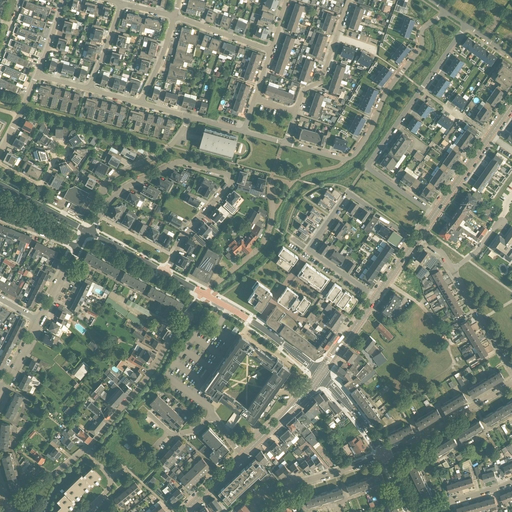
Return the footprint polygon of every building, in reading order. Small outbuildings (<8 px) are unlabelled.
[(77,11),(80,12),(81,6),(79,5),(80,0),(78,0),(73,0),(71,9),(77,10),(77,11)] [(397,0),(394,10),(403,14),(407,0),(400,0),(400,1),(397,0)] [(21,7),(35,12),(37,5),(29,2),(23,1),(21,4),(23,4),(23,6),(22,5),(21,7)] [(263,5),(262,8),(268,10),(269,7),(275,9),(277,5),(266,1),(265,6),(263,5)] [(84,7),(81,6),(80,12),(83,13),(84,12),(89,13),(92,3),(86,2),(84,7)] [(97,5),(92,3),(89,13),(95,14),(94,16),(98,17),(99,10),(96,10),(97,5)] [(196,15),(197,11),(204,12),(205,8),(188,3),(187,8),(186,13),(196,15)] [(294,9),(302,12),(304,7),(295,4),(294,9)] [(45,8),(37,5),(35,12),(43,14),(41,18),(45,20),(47,15),(48,16),(49,14),(48,14),(49,13),(50,13),(51,10),(45,8)] [(366,16),(368,11),(370,11),(371,8),(364,6),(360,5),(359,8),(356,7),(354,12),(362,15),(366,16)] [(99,10),(98,17),(101,17),(101,16),(107,17),(109,8),(103,6),(102,11),(99,10)] [(204,12),(204,13),(207,14),(205,20),(209,22),(213,11),(213,10),(205,7),(205,8),(204,12)] [(263,11),(261,16),(272,19),(273,15),(267,13),(268,10),(262,8),(261,11),(263,11)] [(302,12),(294,9),(292,14),(300,17),(302,12)] [(213,11),(209,22),(214,23),(216,17),(219,18),(221,12),(218,11),(217,13),(213,11)] [(221,19),(219,25),(224,27),(227,17),(223,15),(224,13),(221,12),(219,18),(221,19)] [(335,16),(327,13),(323,12),(322,17),(325,18),(325,19),(334,22),(335,16)] [(362,15),(354,12),(352,17),(361,20),(362,15)] [(130,13),(130,14),(127,13),(127,14),(124,14),(121,26),(126,27),(127,23),(131,24),(134,14),(134,15),(130,14),(130,13)] [(17,20),(30,24),(33,18),(19,14),(19,15),(19,17),(17,16),(16,19),(17,20)] [(134,14),(131,24),(136,26),(135,30),(138,30),(140,31),(143,18),(140,18),(140,16),(138,16),(138,15),(138,16),(134,15),(134,14)] [(300,17),(292,14),(290,19),(298,22),(300,17)] [(258,20),(257,23),(263,25),(264,22),(270,24),(272,19),(261,16),(260,20),(258,20)] [(227,17),(224,27),(228,29),(230,23),(233,24),(235,18),(232,17),(232,18),(227,17)] [(46,23),(33,18),(30,24),(44,29),(45,29),(46,26),(44,25),(45,24),(46,23)] [(141,35),(142,32),(144,32),(145,28),(150,29),(152,19),(148,18),(146,18),(145,19),(143,18),(140,31),(139,32),(139,35),(141,35)] [(235,18),(233,24),(236,25),(234,31),(238,32),(242,22),(238,20),(238,19),(235,18)] [(405,18),(403,23),(413,26),(414,21),(405,18)] [(63,24),(63,26),(72,28),(73,23),(75,23),(76,20),(69,19),(69,21),(65,20),(64,24),(63,24)] [(153,19),(152,19),(150,29),(155,30),(154,35),(158,36),(161,23),(158,22),(159,21),(157,20),(156,20),(152,19),(153,19)] [(298,22),(290,19),(288,24),(297,27),(298,22)] [(332,27),(334,22),(325,19),(324,24),(332,27)] [(242,22),(238,32),(243,34),(245,28),(248,29),(250,23),(247,22),(247,24),(242,22)] [(357,30),(359,25),(350,22),(349,27),(357,30)] [(258,26),(256,31),(267,34),(268,30),(262,28),(263,25),(257,23),(256,26),(258,26)] [(411,32),(413,26),(403,23),(401,28),(411,32)] [(286,30),(295,32),(297,27),(288,24),(286,30)] [(330,32),(332,27),(324,24),(322,29),(330,32)] [(104,30),(103,30),(103,27),(94,25),(93,28),(95,28),(94,34),(103,36),(103,34),(104,30)] [(13,33),(26,37),(28,31),(20,28),(14,26),(13,29),(14,30),(14,31),(13,31),(13,33)] [(70,34),(72,28),(63,26),(62,28),(63,28),(62,32),(66,33),(65,36),(71,38),(72,35),(70,34)] [(181,32),(180,36),(197,41),(198,36),(191,34),(192,29),(182,27),(181,32)] [(409,37),(411,32),(401,28),(399,34),(409,37)] [(311,37),(317,39),(325,42),(327,37),(323,35),(324,33),(314,29),(311,37)] [(36,34),(28,31),(26,37),(39,42),(40,40),(39,40),(40,39),(41,39),(42,36),(36,34)] [(255,35),(253,35),(252,38),(258,40),(259,37),(265,39),(267,34),(256,31),(255,35)] [(129,37),(129,34),(123,33),(122,36),(118,35),(117,39),(117,38),(116,40),(125,43),(127,37),(129,37)] [(91,39),(90,42),(96,44),(97,41),(101,42),(102,38),(103,36),(94,34),(92,40),(91,39)] [(205,47),(207,43),(209,37),(204,35),(202,41),(198,40),(197,46),(200,47),(201,45),(205,47)] [(70,41),(71,38),(65,36),(64,39),(59,37),(58,41),(57,41),(57,43),(66,46),(67,40),(70,41)] [(197,41),(180,36),(179,41),(177,45),(187,48),(188,44),(196,45),(197,41)] [(285,41),(293,44),(295,39),(286,36),(285,41)] [(147,42),(146,47),(157,50),(156,50),(157,46),(158,46),(158,45),(157,45),(156,45),(156,43),(157,40),(154,39),(144,37),(143,41),(147,42)] [(208,48),(213,50),(216,39),(212,38),(210,44),(207,43),(205,47),(205,49),(208,50),(208,48)] [(468,49),(473,41),(469,38),(463,45),(468,49)] [(23,44),(11,39),(10,39),(10,40),(10,41),(10,42),(8,41),(7,44),(8,45),(21,50),(23,44)] [(217,51),(217,53),(220,54),(222,48),(219,47),(221,41),(216,39),(213,50),(217,51)] [(324,47),(325,42),(317,39),(315,44),(324,47)] [(129,44),(125,43),(116,40),(116,42),(115,46),(120,48),(119,50),(125,52),(126,49),(128,49),(129,44)] [(85,45),(88,46),(87,51),(96,53),(97,51),(96,51),(97,47),(95,47),(96,44),(90,42),(86,41),(85,45)] [(293,44),(285,41),(283,46),(291,49),(293,44)] [(472,52),(478,44),(473,41),(468,49),(472,52)] [(64,51),(66,46),(57,43),(56,45),(57,45),(56,49),(61,51),(60,54),(67,55),(67,52),(64,51)] [(220,54),(227,57),(227,55),(231,45),(227,43),(224,49),(222,48),(220,54)] [(402,43),(398,48),(406,54),(410,50),(402,43)] [(37,49),(23,44),(21,50),(34,55),(35,55),(36,52),(35,52),(35,50),(36,50),(37,49)] [(322,53),(324,47),(315,44),(314,49),(310,48),(309,48),(322,53)] [(477,55),(483,48),(478,44),(472,52),(477,55)] [(186,52),(187,48),(177,45),(176,50),(175,55),(192,59),(193,54),(186,52)] [(236,46),(231,45),(227,55),(232,57),(231,58),(234,59),(236,53),(233,52),(236,46)] [(291,49),(283,46),(281,51),(290,54),(291,49)] [(343,46),(340,55),(346,57),(349,48),(343,46)] [(145,52),(141,51),(140,56),(149,58),(152,59),(153,56),(154,56),(155,54),(156,54),(155,54),(156,50),(157,50),(146,47),(145,52)] [(322,53),(309,48),(308,53),(306,52),(305,55),(315,59),(319,60),(320,58),(322,53)] [(349,48),(346,57),(351,59),(354,50),(349,48)] [(398,48),(395,52),(402,58),(406,54),(398,48)] [(482,59),(487,51),(483,48),(477,55),(482,59)] [(121,54),(124,55),(125,52),(119,50),(118,53),(112,52),(111,56),(111,55),(110,57),(119,60),(121,54)] [(3,58),(4,58),(4,60),(3,60),(1,63),(5,64),(7,59),(16,63),(19,57),(12,54),(10,53),(10,54),(5,51),(3,54),(5,55),(4,56),(3,58)] [(96,55),(96,53),(87,51),(86,57),(84,56),(83,59),(89,61),(90,58),(94,59),(95,55),(96,55)] [(290,54),(281,51),(279,57),(288,59),(290,54)] [(486,62),(492,54),(487,51),(482,59),(486,62)] [(252,52),(251,57),(259,60),(261,55),(252,52)] [(395,52),(391,57),(399,63),(402,58),(395,52)] [(299,53),(299,56),(297,59),(297,61),(299,62),(304,64),(312,67),(314,61),(306,59),(306,58),(302,57),(303,54),(299,53)] [(362,53),(357,61),(362,64),(367,56),(362,53)] [(491,65),(497,58),(492,54),(486,62),(491,65)] [(136,64),(140,65),(149,67),(149,65),(150,61),(148,61),(149,58),(140,56),(139,55),(138,58),(137,58),(136,64)] [(192,59),(175,55),(174,59),(173,63),(173,64),(180,66),(183,66),(184,62),(191,64),(192,59)] [(367,56),(362,64),(367,67),(372,58),(367,56)] [(27,60),(19,57),(16,63),(29,68),(30,66),(29,66),(30,65),(31,66),(32,62),(27,60)] [(118,65),(119,60),(110,57),(110,59),(109,63),(115,65),(114,68),(121,69),(121,66),(118,65)] [(251,57),(249,62),(249,63),(257,65),(259,60),(251,57)] [(286,65),(288,59),(279,57),(278,62),(286,65)] [(464,63),(456,57),(453,62),(461,68),(464,63)] [(249,63),(245,61),(242,60),(242,62),(244,63),(243,66),(247,68),(255,71),(257,65),(249,63)] [(499,85),(504,88),(508,92),(511,87),(511,86),(511,66),(503,60),(497,68),(499,70),(497,73),(495,71),(490,78),(499,85)] [(59,68),(61,62),(57,61),(57,63),(51,61),(48,71),(52,72),(55,72),(56,67),(59,68)] [(61,62),(59,68),(62,69),(60,74),(64,75),(66,75),(69,66),(63,64),(64,63),(61,62)] [(286,65),(278,62),(276,67),(284,70),(286,65)] [(461,68),(453,62),(450,67),(458,72),(461,68)] [(70,63),(69,66),(66,75),(68,76),(72,78),(74,72),(77,73),(78,67),(79,65),(70,63)] [(179,70),(180,66),(173,64),(173,63),(170,63),(169,68),(168,72),(185,76),(186,74),(186,72),(179,70)] [(337,65),(335,70),(343,73),(347,74),(349,69),(351,70),(352,67),(350,66),(346,65),(341,63),(340,66),(337,65)] [(13,69),(0,64),(0,65),(0,66),(0,70),(11,76),(13,69)] [(135,70),(137,70),(136,73),(142,75),(143,72),(147,73),(148,69),(149,67),(140,65),(136,64),(135,70)] [(312,67),(304,64),(302,69),(311,72),(312,67)] [(385,66),(381,71),(388,77),(392,72),(385,66)] [(81,68),(78,67),(77,73),(80,74),(78,79),(80,79),(80,80),(84,81),(87,71),(81,69),(81,68)] [(284,70),(276,67),(274,72),(282,75),(284,70)] [(458,72),(450,67),(446,71),(454,77),(458,72)] [(247,68),(245,73),(253,76),(255,71),(247,68)] [(26,75),(13,69),(11,76),(24,81),(25,81),(26,78),(25,77),(25,76),(26,76),(26,75)] [(302,69),(301,74),(309,77),(311,72),(302,69)] [(335,70),(333,75),(341,78),(345,79),(348,80),(349,78),(347,78),(348,75),(347,74),(343,73),(335,70)] [(245,73),(239,71),(238,72),(241,73),(239,77),(247,79),(252,81),(253,76),(245,73)] [(381,71),(377,76),(385,81),(388,77),(381,71)] [(184,81),(185,78),(185,79),(187,78),(187,77),(185,76),(168,72),(167,77),(166,81),(176,84),(177,80),(184,81)] [(307,82),(309,77),(301,74),(299,80),(307,82)] [(111,82),(112,76),(109,75),(109,77),(103,75),(100,85),(104,86),(106,87),(108,81),(111,82)] [(116,89),(118,90),(121,80),(120,80),(115,79),(115,77),(112,76),(111,82),(113,83),(112,89),(116,90),(116,89)] [(377,76),(374,80),(381,86),(385,81),(377,76)] [(451,82),(443,77),(439,81),(447,87),(451,82)] [(136,95),(138,88),(138,89),(140,82),(131,79),(130,81),(128,87),(131,88),(130,93),(132,94),(136,95)] [(125,86),(128,87),(130,81),(127,80),(127,82),(121,80),(118,90),(120,90),(120,91),(124,92),(125,86)] [(447,87),(439,81),(436,86),(444,92),(447,87)] [(16,85),(8,82),(5,88),(18,94),(19,91),(20,91),(22,88),(16,86),(16,85)] [(237,88),(248,92),(250,87),(242,84),(240,89),(237,88)] [(45,106),(48,96),(50,88),(51,87),(46,85),(45,88),(44,87),(44,86),(40,85),(38,93),(43,95),(40,105),(45,106)] [(497,87),(494,92),(502,97),(505,93),(502,91),(504,88),(499,85),(497,87)] [(270,96),(272,88),(267,86),(264,94),(270,96)] [(330,86),(328,91),(331,92),(336,94),(336,93),(340,95),(341,91),(342,90),(342,89),(340,89),(338,88),(338,89),(330,86)] [(444,92),(436,86),(433,91),(440,97),(444,92)] [(369,87),(366,93),(375,97),(378,91),(369,87)] [(53,89),(50,88),(48,96),(53,98),(50,107),(55,109),(58,99),(60,91),(60,89),(56,88),(55,90),(53,90),(53,89)] [(248,92),(237,88),(236,88),(235,90),(236,90),(235,93),(238,94),(246,97),(248,92)] [(275,98),(278,89),(272,88),(270,96),(275,98)] [(159,95),(162,96),(163,89),(160,89),(160,90),(154,89),(153,93),(152,96),(151,99),(155,100),(155,99),(157,100),(159,95)] [(163,89),(162,96),(165,96),(163,102),(167,103),(169,103),(172,93),(172,94),(166,92),(166,90),(163,89)] [(283,91),(278,89),(275,98),(280,99),(283,91)] [(65,111),(67,102),(69,93),(70,93),(70,92),(65,91),(64,93),(63,93),(63,92),(60,91),(58,99),(62,100),(60,110),(65,111)] [(179,91),(178,94),(178,95),(172,94),(172,93),(169,103),(171,104),(175,105),(177,100),(180,100),(181,94),(182,92),(179,91)] [(285,101),(288,93),(283,91),(280,99),(285,101)] [(498,102),(502,97),(494,92),(490,96),(498,102)] [(73,94),(70,93),(69,93),(67,102),(72,103),(69,113),(74,114),(77,105),(78,106),(79,102),(78,102),(80,95),(75,93),(74,96),(72,95),(73,94)] [(288,93),(285,101),(290,103),(293,95),(288,93)] [(316,93),(314,98),(322,101),(322,100),(324,101),(330,103),(331,99),(326,97),(325,98),(323,98),(324,96),(316,93)] [(366,93),(364,98),(373,102),(375,97),(366,93)] [(184,95),(181,94),(180,100),(182,101),(181,107),(185,108),(187,108),(190,98),(190,99),(184,97),(184,95)] [(238,94),(236,99),(244,102),(246,97),(238,94)] [(457,105),(463,97),(458,94),(452,102),(457,105)] [(487,101),(486,103),(491,107),(492,105),(495,107),(498,102),(490,96),(487,101)] [(231,103),(243,107),(244,102),(236,99),(233,98),(230,97),(229,99),(232,100),(231,103)] [(462,109),(467,101),(463,97),(457,105),(462,109)] [(92,119),(95,109),(94,109),(97,101),(97,100),(92,98),(92,101),(90,100),(90,99),(87,98),(85,106),(90,108),(87,118),(92,119)] [(190,98),(187,108),(189,109),(193,110),(195,105),(197,105),(199,99),(196,98),(196,100),(190,99),(190,98)] [(314,98),(312,103),(323,107),(320,106),(322,101),(314,98)] [(364,98),(362,103),(371,107),(373,102),(364,98)] [(201,112),(205,114),(208,104),(202,102),(202,100),(199,99),(197,105),(200,106),(199,111),(201,112)] [(100,102),(97,101),(94,109),(95,109),(99,110),(97,120),(102,122),(104,112),(106,104),(107,104),(107,102),(102,101),(101,103),(100,103),(100,102)] [(432,108),(425,102),(421,107),(429,113),(432,108)] [(243,107),(231,103),(230,105),(229,108),(229,109),(233,110),(231,114),(237,116),(239,112),(241,113),(243,107)] [(312,103),(310,109),(321,112),(322,113),(322,112),(323,110),(322,110),(323,107),(312,103)] [(362,103),(359,108),(368,112),(371,107),(362,103)] [(484,106),(480,110),(488,116),(492,112),(489,110),(491,107),(486,103),(484,106)] [(110,105),(107,104),(106,104),(104,112),(109,113),(106,123),(111,124),(114,114),(116,106),(117,105),(112,104),(111,106),(109,106),(110,105)] [(119,107),(116,106),(114,114),(119,116),(116,126),(121,127),(123,118),(124,118),(125,115),(124,115),(126,108),(121,106),(121,109),(119,108),(119,107)] [(429,113),(421,107),(418,112),(426,118),(429,113)] [(310,109),(309,114),(311,115),(310,118),(317,120),(318,117),(320,117),(321,118),(322,114),(322,113),(321,112),(310,109)] [(138,132),(141,122),(143,114),(144,112),(139,111),(138,114),(137,113),(137,112),(131,111),(131,110),(129,119),(136,121),(133,131),(138,132)] [(485,121),(488,116),(480,110),(477,115),(485,121)] [(146,115),(143,114),(141,122),(146,123),(143,133),(148,135),(151,125),(153,117),(153,115),(148,114),(148,116),(146,116),(146,115)] [(443,125),(448,118),(443,114),(438,122),(443,125)] [(357,115),(354,120),(362,125),(365,119),(357,115)] [(485,121),(477,115),(474,119),(475,120),(474,121),(478,124),(479,123),(482,125),(485,121)] [(156,117),(153,117),(151,125),(155,126),(153,136),(158,137),(160,127),(162,119),(163,119),(163,118),(158,116),(157,119),(156,118),(156,117)] [(422,123),(414,117),(411,122),(419,127),(422,123)] [(27,122),(25,120),(21,128),(25,130),(26,130),(30,132),(32,127),(33,128),(37,120),(29,118),(27,122)] [(448,118),(443,125),(448,129),(453,121),(448,118)] [(162,139),(166,140),(167,140),(173,131),(172,131),(172,132),(171,131),(170,131),(170,128),(171,128),(173,120),(168,119),(167,122),(165,121),(166,120),(163,119),(162,119),(160,127),(165,129),(162,139)] [(354,120),(351,125),(360,130),(362,125),(354,120)] [(419,127),(411,122),(407,127),(415,132),(419,127)] [(351,125),(348,130),(357,135),(360,130),(351,125)] [(471,127),(469,126),(466,130),(474,136),(478,132),(475,130),(475,129),(471,126),(471,127)] [(52,140),(50,138),(52,137),(46,127),(43,133),(36,143),(37,144),(44,145),(48,146),(52,140)] [(63,135),(67,136),(70,129),(63,127),(63,128),(55,128),(55,137),(63,137),(63,135)] [(297,127),(295,137),(301,139),(303,129),(297,127)] [(70,133),(68,137),(70,139),(69,140),(74,147),(75,146),(88,146),(85,146),(74,130),(72,129),(72,130),(70,133)] [(236,137),(205,129),(202,137),(201,137),(200,140),(202,140),(199,149),(231,158),(232,152),(233,152),(234,152),(234,151),(235,150),(235,149),(235,148),(235,147),(236,147),(236,146),(236,145),(236,144),(236,143),(235,143),(236,137)] [(303,129),(301,139),(306,140),(309,131),(303,129)] [(474,136),(466,130),(466,131),(463,135),(471,140),(474,136)] [(309,131),(306,140),(312,142),(315,132),(309,131)] [(321,134),(318,144),(324,145),(326,138),(329,139),(331,132),(328,131),(326,136),(321,134)] [(12,146),(17,149),(20,150),(24,143),(25,143),(29,136),(22,132),(21,136),(18,135),(12,146)] [(315,132),(312,142),(318,144),(321,134),(315,132)] [(387,168),(390,170),(391,169),(392,169),(397,162),(402,156),(409,145),(408,144),(412,140),(403,133),(392,149),(391,149),(387,155),(381,164),(383,166),(383,167),(386,169),(387,168)] [(463,135),(460,139),(468,145),(471,140),(463,135)] [(335,138),(333,147),(339,149),(341,140),(335,138)] [(465,150),(468,145),(460,139),(457,144),(455,146),(460,150),(462,148),(465,150)] [(341,140),(339,149),(344,150),(347,141),(341,140)] [(124,144),(123,150),(121,153),(133,159),(136,154),(135,153),(138,148),(144,150),(144,149),(139,148),(118,142),(124,144)] [(453,149),(450,154),(458,159),(461,155),(458,153),(460,150),(455,146),(453,149)] [(48,158),(46,152),(45,151),(44,148),(35,147),(39,161),(42,160),(47,161),(48,161),(47,158),(48,158)] [(88,149),(76,149),(76,151),(74,150),(70,157),(77,166),(86,152),(88,152),(88,149)] [(122,157),(109,150),(104,161),(116,167),(122,157)] [(424,156),(417,151),(413,156),(421,162),(424,156)] [(18,158),(13,156),(14,154),(9,152),(4,161),(14,166),(18,158)] [(455,164),(458,159),(450,154),(447,158),(455,164)] [(495,155),(492,159),(500,165),(503,160),(495,155)] [(95,164),(91,172),(103,177),(105,174),(106,175),(110,167),(94,159),(92,158),(91,161),(92,162),(95,164)] [(455,164),(447,158),(443,163),(442,165),(447,169),(449,166),(451,168),(455,164)] [(489,163),(497,169),(500,165),(492,159),(489,163)] [(42,172),(31,166),(32,164),(26,161),(23,168),(28,171),(27,173),(38,179),(42,172)] [(78,170),(70,162),(68,164),(65,161),(59,163),(62,173),(73,169),(75,171),(78,170)] [(486,168),(494,174),(497,169),(489,163),(486,168)] [(440,168),(437,172),(445,178),(448,173),(445,171),(447,169),(442,165),(440,168)] [(491,178),(494,174),(486,168),(483,172),(483,173),(491,178)] [(242,171),(239,170),(238,174),(239,175),(237,182),(242,184),(241,187),(250,189),(250,188),(251,185),(244,184),(247,173),(242,172),(242,171)] [(403,177),(401,180),(406,183),(411,175),(407,172),(404,170),(400,175),(403,177)] [(175,181),(178,182),(181,178),(186,181),(189,175),(182,172),(181,175),(174,171),(173,174),(172,173),(171,174),(170,174),(169,176),(170,177),(169,178),(173,180),(175,181)] [(441,182),(445,178),(437,172),(433,177),(441,182)] [(56,173),(54,176),(53,175),(48,184),(58,189),(62,180),(64,181),(66,178),(56,173)] [(83,184),(91,188),(95,181),(94,180),(96,177),(92,175),(89,173),(83,184)] [(491,178),(483,173),(480,177),(487,182),(491,178)] [(416,178),(411,175),(406,183),(410,186),(412,184),(415,186),(418,180),(416,179),(416,178)] [(441,182),(433,177),(430,181),(428,184),(434,188),(435,185),(438,187),(441,182)] [(477,181),(485,187),(488,182),(487,182),(480,177),(477,181)] [(214,184),(204,178),(197,192),(203,195),(203,196),(207,198),(210,194),(209,194),(214,184)] [(262,191),(264,187),(264,185),(265,180),(266,180),(265,180),(259,178),(258,178),(256,186),(255,189),(250,188),(249,193),(258,197),(260,191),(262,191),(262,192),(263,191),(262,191)] [(156,185),(166,191),(168,186),(171,188),(173,183),(167,180),(166,183),(159,179),(156,185)] [(485,187),(477,181),(473,185),(482,191),(485,187)] [(427,186),(423,191),(431,197),(432,197),(431,196),(435,192),(432,190),(434,188),(428,184),(427,186)] [(161,191),(149,185),(148,188),(144,186),(143,187),(141,192),(152,198),(154,193),(157,194),(157,193),(159,194),(161,191)] [(85,212),(91,199),(87,197),(89,193),(75,186),(68,189),(63,198),(72,203),(69,208),(83,216),(83,215),(85,215),(86,213),(85,212)] [(337,200),(341,194),(334,189),(331,193),(327,190),(323,195),(325,196),(331,201),(331,200),(333,198),(333,197),(335,198),(335,199),(337,200)] [(428,201),(431,197),(423,191),(420,195),(421,196),(421,197),(425,200),(425,199),(428,201)] [(128,196),(127,196),(126,199),(126,200),(136,205),(139,200),(143,201),(145,198),(136,192),(134,195),(130,193),(128,196)] [(189,192),(188,195),(190,196),(187,202),(197,207),(200,201),(195,198),(196,195),(189,192)] [(476,207),(485,213),(488,215),(491,211),(486,208),(485,209),(476,203),(478,200),(479,201),(482,197),(475,192),(472,196),(471,195),(471,194),(470,193),(469,194),(468,193),(464,198),(476,207)] [(224,202),(222,204),(222,205),(231,212),(235,207),(233,205),(237,199),(230,194),(225,201),(224,200),(222,201),(224,202)] [(335,203),(331,200),(331,201),(325,196),(322,200),(321,199),(317,204),(325,209),(327,207),(327,206),(329,207),(328,208),(331,209),(335,203)] [(464,198),(461,203),(462,204),(469,209),(472,212),(476,207),(464,198)] [(353,218),(357,213),(355,211),(358,206),(353,202),(347,210),(353,214),(351,217),(353,218)] [(466,214),(469,209),(462,204),(458,209),(466,214)] [(117,218),(120,219),(127,207),(122,205),(119,210),(114,208),(112,212),(111,211),(110,213),(109,213),(107,217),(111,219),(112,218),(114,219),(114,218),(116,219),(117,218)] [(220,217),(223,220),(229,213),(221,206),(218,210),(216,208),(209,216),(210,217),(210,218),(214,222),(215,221),(216,222),(220,217)] [(315,222),(318,224),(323,218),(320,216),(320,217),(319,216),(321,212),(313,207),(309,212),(314,215),(311,219),(315,221),(315,222)] [(259,208),(258,210),(255,209),(253,214),(251,213),(248,217),(250,218),(249,221),(255,224),(263,228),(265,224),(257,221),(260,214),(265,217),(267,213),(259,208)] [(357,213),(353,218),(356,220),(358,218),(363,221),(369,213),(363,209),(360,214),(357,213)] [(466,214),(458,209),(455,214),(466,222),(469,217),(467,215),(466,214)] [(182,221),(176,217),(177,215),(171,212),(170,215),(173,216),(169,223),(179,228),(179,226),(182,221)] [(138,217),(133,214),(132,217),(127,214),(122,223),(129,227),(132,221),(135,222),(138,217)] [(463,225),(466,222),(455,214),(451,219),(469,232),(471,229),(467,226),(466,226),(463,225)] [(314,225),(313,224),(315,222),(315,221),(311,219),(307,216),(303,221),(308,224),(305,228),(309,230),(308,230),(312,233),(316,227),(314,225)] [(371,219),(363,230),(369,234),(372,229),(387,240),(393,245),(394,244),(396,246),(403,237),(378,220),(376,223),(371,219)] [(451,219),(448,224),(460,233),(461,234),(463,232),(468,236),(472,238),(478,243),(480,240),(480,239),(474,235),(469,232),(451,219)] [(135,231),(138,233),(139,232),(142,234),(143,231),(146,232),(149,226),(146,225),(145,224),(146,223),(142,220),(141,222),(139,221),(135,230),(135,231)] [(336,226),(344,232),(348,227),(350,229),(352,226),(346,222),(345,224),(340,221),(336,226)] [(211,224),(209,227),(204,222),(199,228),(200,229),(198,232),(205,238),(208,234),(207,234),(211,229),(216,234),(219,230),(211,224)] [(258,236),(263,229),(263,228),(255,224),(255,225),(253,223),(253,224),(252,226),(254,227),(250,232),(251,232),(252,233),(248,237),(246,235),(243,233),(242,235),(244,237),(248,240),(245,243),(249,247),(258,236)] [(443,228),(457,238),(458,237),(460,233),(448,224),(447,223),(443,228)] [(307,233),(308,230),(309,230),(305,228),(301,224),(297,230),(301,233),(299,237),(306,242),(310,235),(308,234),(306,233),(307,233)] [(4,226),(0,236),(0,237),(5,239),(6,239),(7,235),(10,229),(4,226)] [(344,232),(336,226),(333,231),(337,235),(336,237),(341,241),(343,239),(341,237),(344,232)] [(484,235),(488,230),(483,226),(479,231),(483,234),(483,235),(484,235)] [(147,238),(150,239),(151,239),(154,240),(155,238),(158,240),(161,234),(158,233),(159,231),(152,228),(147,236),(148,237),(147,238)] [(458,239),(457,238),(443,228),(439,234),(440,234),(440,235),(441,236),(442,236),(444,237),(443,237),(444,238),(445,237),(451,242),(452,240),(456,243),(458,239)] [(15,231),(10,229),(7,235),(6,239),(9,240),(7,243),(10,244),(11,241),(13,237),(15,231)] [(170,244),(169,244),(173,237),(167,234),(168,231),(165,229),(159,239),(163,241),(161,244),(165,246),(164,247),(167,248),(170,244)] [(500,235),(491,247),(510,261),(511,259),(511,229),(505,239),(500,235)] [(483,234),(479,231),(477,230),(475,233),(474,235),(480,239),(483,235),(483,234)] [(21,233),(18,239),(20,240),(17,250),(20,251),(26,235),(21,233)] [(189,238),(187,241),(186,243),(187,244),(184,250),(189,252),(191,253),(194,248),(193,247),(195,242),(203,246),(207,244),(200,238),(195,234),(192,238),(193,239),(192,240),(189,238)] [(20,251),(16,262),(19,264),(23,252),(26,242),(29,243),(32,237),(26,235),(20,251)] [(229,260),(233,257),(236,254),(235,254),(241,248),(248,254),(251,250),(249,248),(249,247),(245,243),(241,239),(239,241),(237,244),(237,243),(234,240),(228,246),(229,246),(226,249),(228,252),(225,255),(229,260)] [(37,242),(36,243),(34,242),(29,251),(34,253),(32,258),(35,259),(36,257),(42,245),(37,242)] [(324,243),(319,251),(324,255),(327,250),(330,251),(334,246),(331,244),(330,246),(324,243)] [(394,249),(387,244),(383,248),(391,253),(394,249)] [(42,256),(47,247),(42,245),(36,257),(38,258),(39,255),(40,255),(42,252),(44,253),(42,256)] [(276,262),(288,270),(288,271),(294,262),(295,259),(296,260),(297,257),(298,257),(283,246),(278,254),(280,255),(276,262)] [(336,248),(334,246),(330,251),(332,253),(329,258),(334,262),(340,253),(335,250),(336,248)] [(47,247),(42,256),(47,259),(46,262),(46,263),(52,250),(47,247)] [(198,266),(197,265),(192,275),(207,284),(221,258),(218,256),(219,254),(208,248),(198,266)] [(391,253),(383,248),(380,253),(388,258),(391,253)] [(52,250),(46,263),(48,264),(50,260),(50,261),(52,257),(55,258),(53,261),(59,264),(60,261),(55,258),(58,253),(52,250)] [(416,259),(423,264),(424,264),(416,276),(420,279),(432,267),(438,260),(430,254),(424,250),(423,250),(416,259)] [(83,260),(91,263),(94,265),(98,258),(96,257),(96,255),(92,253),(91,254),(87,252),(83,260)] [(345,257),(340,253),(334,262),(339,265),(342,260),(345,262),(349,256),(346,255),(345,257)] [(388,258),(380,253),(377,257),(385,262),(388,258)] [(182,267),(183,268),(188,259),(193,261),(194,258),(188,255),(186,258),(181,255),(176,264),(179,265),(178,266),(181,268),(182,267)] [(352,258),(349,256),(345,262),(347,264),(344,269),(349,273),(355,264),(350,261),(352,258)] [(385,262),(377,257),(374,261),(381,267),(385,262)] [(106,262),(107,261),(102,258),(102,260),(98,258),(94,265),(105,271),(109,264),(106,262)] [(381,267),(374,261),(371,266),(378,271),(381,267)] [(320,272),(319,271),(318,272),(306,263),(305,264),(299,272),(300,273),(296,277),(312,289),(306,298),(308,299),(314,290),(320,295),(321,296),(322,294),(326,297),(326,296),(329,291),(326,289),(325,288),(324,287),(329,279),(320,273),(320,272)] [(109,264),(105,271),(116,277),(120,269),(116,268),(117,266),(112,264),(111,265),(109,264)] [(52,269),(47,266),(44,271),(40,269),(36,275),(41,277),(46,280),(52,269)] [(378,271),(371,266),(368,270),(375,275),(378,271)] [(375,275),(368,270),(365,275),(372,280),(375,275)] [(428,276),(430,279),(427,281),(425,278),(422,282),(422,284),(423,286),(428,284),(431,282),(435,280),(441,276),(438,271),(428,276)] [(121,279),(124,281),(131,285),(135,278),(133,277),(134,275),(129,273),(128,274),(124,272),(121,279)] [(408,273),(400,284),(420,297),(423,292),(414,285),(414,286),(411,284),(414,278),(408,273)] [(372,280),(365,275),(361,279),(369,284),(372,280)] [(435,280),(438,285),(444,281),(441,276),(435,280)] [(38,283),(44,286),(46,280),(41,277),(38,283)] [(81,287),(88,290),(91,285),(87,283),(88,280),(83,277),(80,283),(83,284),(81,287)] [(36,286),(35,288),(41,291),(44,286),(38,283),(28,278),(27,280),(32,283),(32,284),(36,286)] [(146,284),(143,282),(143,281),(139,278),(138,279),(135,278),(131,285),(142,291),(146,284)] [(5,283),(1,289),(6,292),(12,282),(10,281),(9,282),(7,281),(5,283)] [(249,298),(252,300),(251,301),(250,301),(254,304),(253,306),(257,308),(259,306),(262,308),(267,301),(267,300),(269,297),(272,294),(269,291),(270,290),(257,281),(252,288),(254,290),(249,298)] [(438,285),(439,287),(441,290),(447,287),(444,281),(438,285)] [(12,282),(6,292),(16,298),(17,295),(21,288),(21,287),(18,286),(12,282)] [(341,288),(335,283),(329,291),(326,296),(332,300),(336,302),(336,303),(349,312),(358,300),(345,290),(343,292),(340,289),(341,288)] [(30,289),(24,286),(22,288),(25,290),(29,291),(32,293),(38,296),(41,291),(35,288),(34,290),(30,288),(30,289)] [(147,294),(151,296),(158,300),(162,292),(159,291),(160,290),(155,287),(155,288),(151,286),(147,294)] [(86,295),(88,290),(81,287),(80,289),(78,288),(76,291),(86,295)] [(298,298),(296,297),(298,295),(287,288),(287,287),(277,301),(288,309),(291,304),(293,305),(291,307),(293,308),(295,307),(302,312),(310,301),(308,299),(306,298),(303,296),(301,299),(298,298)] [(426,299),(428,302),(439,295),(440,297),(450,292),(447,287),(441,290),(437,292),(435,294),(426,299)] [(38,296),(32,293),(29,291),(28,294),(27,297),(30,299),(36,302),(38,296)] [(77,295),(76,297),(83,301),(86,302),(87,299),(92,301),(93,299),(90,297),(86,295),(76,291),(75,293),(77,295)] [(424,296),(426,299),(435,294),(433,291),(424,296)] [(162,292),(158,300),(169,305),(173,298),(170,297),(171,295),(166,293),(165,294),(162,292)] [(437,306),(438,305),(440,304),(440,305),(443,303),(447,301),(453,297),(450,292),(440,297),(442,300),(442,301),(435,304),(437,306)] [(388,303),(397,309),(401,304),(401,303),(401,302),(399,301),(402,298),(395,293),(393,296),(392,296),(389,299),(390,300),(388,303)] [(24,303),(33,307),(36,302),(30,299),(27,297),(25,300),(24,303)] [(80,306),(83,301),(76,297),(75,300),(72,299),(71,301),(80,306)] [(450,306),(456,302),(453,297),(447,301),(450,306)] [(180,302),(180,301),(176,298),(175,299),(173,298),(169,305),(179,311),(184,304),(180,302)] [(77,311),(80,306),(71,301),(70,304),(72,305),(71,308),(74,310),(73,313),(77,317),(81,320),(83,318),(79,314),(77,311)] [(453,311),(460,308),(456,302),(450,306),(453,311)] [(393,315),(397,309),(388,303),(386,306),(385,305),(382,308),(383,309),(381,312),(388,317),(390,314),(392,315),(393,315)] [(332,314),(331,316),(341,323),(346,316),(328,304),(324,309),(332,314)] [(304,333),(297,328),(294,332),(277,320),(284,312),(280,309),(276,306),(266,320),(266,323),(314,359),(323,354),(322,353),(324,352),(324,353),(326,350),(327,350),(308,336),(304,333)] [(65,307),(64,307),(62,310),(58,308),(55,315),(59,317),(57,321),(63,325),(64,325),(65,326),(68,320),(64,318),(66,313),(70,316),(72,313),(65,307)] [(0,322),(2,323),(4,321),(10,312),(7,311),(2,308),(0,311),(0,322)] [(460,308),(453,311),(456,317),(463,313),(460,308)] [(341,323),(331,316),(329,318),(322,312),(318,318),(336,330),(341,323)] [(15,315),(11,313),(10,315),(7,319),(10,320),(13,322),(23,327),(26,321),(20,318),(19,320),(14,317),(15,315)] [(319,326),(324,330),(325,332),(335,338),(337,335),(338,335),(336,334),(338,332),(336,330),(318,318),(316,316),(314,318),(315,319),(313,322),(319,326)] [(14,330),(20,332),(23,327),(13,322),(10,320),(9,323),(12,324),(10,327),(14,330)] [(48,330),(55,333),(55,334),(58,335),(60,335),(62,330),(61,329),(63,325),(57,321),(56,324),(52,322),(51,325),(50,324),(50,325),(51,325),(48,330)] [(459,321),(445,329),(451,338),(454,336),(451,330),(457,327),(460,332),(464,330),(471,326),(467,321),(461,324),(459,321)] [(171,327),(164,323),(162,322),(162,323),(162,324),(162,325),(159,330),(162,331),(159,335),(165,340),(171,331),(169,330),(171,327)] [(382,332),(380,334),(381,335),(382,336),(384,334),(389,340),(390,339),(393,336),(379,323),(376,327),(382,332)] [(149,333),(153,329),(146,324),(146,325),(143,329),(149,333)] [(459,338),(460,339),(460,340),(474,332),(471,326),(464,330),(466,333),(462,335),(462,336),(459,338)] [(5,331),(10,334),(18,338),(20,332),(14,330),(10,327),(9,330),(6,329),(5,331)] [(312,330),(313,332),(323,339),(322,340),(330,346),(332,342),(319,332),(313,328),(312,330)] [(307,330),(304,333),(308,336),(327,350),(327,349),(330,346),(322,340),(318,337),(307,330)] [(319,332),(332,342),(335,338),(325,332),(324,333),(322,331),(322,332),(320,330),(319,332)] [(460,340),(456,343),(458,345),(462,343),(465,340),(465,341),(469,339),(471,341),(477,337),(474,332),(460,340)] [(42,341),(47,343),(47,344),(49,345),(49,344),(51,345),(52,342),(56,344),(59,338),(49,333),(48,336),(45,334),(44,336),(45,336),(44,337),(43,338),(42,339),(42,340),(42,341)] [(15,343),(18,338),(10,334),(7,339),(5,338),(15,343)] [(151,335),(150,334),(147,339),(150,341),(148,344),(158,350),(162,343),(155,340),(155,339),(152,337),(151,335)] [(241,336),(204,387),(212,393),(211,396),(212,396),(216,399),(216,400),(218,397),(239,413),(240,412),(244,415),(243,415),(253,422),(258,415),(263,419),(277,400),(271,396),(290,370),(281,364),(283,362),(282,361),(282,362),(278,359),(278,358),(277,358),(275,360),(254,345),(254,346),(250,343),(250,342),(241,336)] [(375,341),(369,336),(361,346),(370,354),(374,349),(371,346),(375,341)] [(469,346),(465,349),(467,351),(471,349),(470,349),(474,347),(481,343),(477,337),(471,341),(472,343),(468,345),(469,346)] [(0,342),(12,348),(15,343),(5,338),(3,341),(0,338),(0,342)] [(97,344),(91,340),(87,344),(95,351),(99,347),(99,346),(102,343),(100,341),(97,344)] [(4,350),(10,353),(12,348),(0,342),(0,344),(1,345),(0,347),(0,348),(1,349),(4,350)] [(477,353),(484,349),(481,343),(474,347),(477,353)] [(155,355),(147,351),(145,349),(140,347),(137,351),(134,350),(131,355),(135,358),(137,359),(139,356),(151,363),(155,355)] [(349,348),(345,353),(359,363),(362,358),(349,348)] [(476,358),(477,360),(481,358),(488,354),(484,349),(477,353),(479,356),(476,358)] [(10,353),(4,350),(1,356),(7,359),(10,353)] [(127,351),(117,366),(123,371),(125,368),(122,366),(130,354),(127,351)] [(378,366),(387,360),(386,358),(385,359),(380,352),(378,354),(373,357),(373,358),(372,358),(378,366)] [(359,363),(345,353),(342,357),(353,365),(349,369),(356,375),(359,372),(355,369),(359,363)] [(144,363),(137,359),(135,358),(131,355),(128,360),(131,363),(140,368),(141,368),(144,363)] [(49,364),(41,360),(42,361),(40,364),(32,360),(29,367),(35,370),(37,366),(40,368),(42,365),(47,367),(49,364)] [(84,361),(82,363),(81,363),(72,374),(80,381),(90,369),(89,369),(90,367),(84,361)] [(367,363),(359,372),(356,375),(361,380),(362,380),(369,374),(374,370),(367,363)] [(127,367),(125,370),(124,372),(135,381),(137,382),(142,374),(138,371),(136,374),(132,371),(127,367)] [(347,368),(345,371),(339,367),(335,372),(342,378),(343,378),(344,380),(342,382),(348,390),(361,381),(361,380),(347,368)] [(363,383),(366,386),(373,380),(371,377),(377,373),(374,370),(369,374),(362,380),(361,380),(361,381),(363,383)] [(111,372),(107,376),(114,383),(127,394),(131,389),(130,387),(133,384),(126,378),(121,382),(117,378),(111,372)] [(458,372),(454,375),(461,387),(465,385),(461,378),(458,372)] [(495,385),(497,384),(502,381),(501,379),(503,378),(499,372),(497,373),(496,372),(488,377),(493,385),(494,384),(495,385)] [(25,375),(22,381),(28,384),(33,387),(34,384),(36,385),(37,385),(38,384),(39,383),(40,382),(35,378),(35,376),(28,373),(27,376),(25,375)] [(485,391),(490,388),(491,387),(491,386),(493,385),(488,377),(477,383),(482,391),(484,390),(485,391)] [(27,387),(28,384),(22,381),(19,387),(26,391),(28,388),(27,387)] [(127,394),(114,383),(112,385),(116,389),(110,397),(100,389),(103,385),(101,383),(94,391),(95,391),(99,395),(108,402),(115,407),(127,394)] [(480,392),(482,391),(477,383),(469,388),(469,390),(467,391),(471,397),(473,396),(474,397),(481,393),(480,392)] [(171,395),(164,388),(162,391),(170,398),(171,399),(173,397),(171,395)] [(351,394),(359,403),(366,398),(360,391),(359,391),(357,389),(351,394)] [(11,402),(10,404),(18,408),(23,397),(16,393),(14,397),(13,396),(10,401),(11,402)] [(325,412),(330,418),(332,417),(341,410),(335,403),(334,405),(324,393),(321,396),(319,394),(314,398),(321,407),(325,412)] [(458,407),(460,406),(465,403),(464,402),(466,400),(462,394),(460,395),(459,394),(451,399),(456,407),(458,406),(458,407)] [(156,410),(159,412),(166,404),(157,395),(150,404),(152,406),(151,407),(152,407),(153,406),(156,409),(155,410),(155,411),(156,410)] [(313,397),(308,402),(317,410),(319,409),(323,414),(325,412),(321,407),(314,398),(313,397)] [(359,403),(366,413),(373,408),(366,398),(359,403)] [(454,408),(456,407),(451,399),(443,404),(443,405),(441,407),(445,413),(447,412),(448,413),(455,409),(454,408)] [(86,409),(87,408),(95,414),(105,422),(116,409),(115,407),(108,402),(105,405),(107,406),(104,410),(105,411),(103,414),(99,411),(100,411),(90,403),(88,405),(84,403),(82,406),(86,409)] [(304,406),(304,407),(308,410),(305,413),(304,414),(311,421),(319,412),(317,410),(308,402),(304,406)] [(8,406),(7,407),(6,411),(7,412),(5,415),(13,419),(18,408),(10,404),(9,407),(8,406)] [(165,418),(167,420),(175,412),(166,404),(159,412),(161,414),(160,415),(161,414),(165,418),(164,419),(165,418)] [(179,407),(180,408),(188,416),(191,413),(181,405),(179,407)] [(497,411),(495,412),(499,420),(510,413),(505,406),(503,407),(503,406),(496,410),(497,411)] [(366,413),(372,421),(374,423),(380,419),(378,417),(379,416),(373,408),(366,413)] [(432,423),(434,422),(439,419),(438,417),(440,416),(436,410),(434,411),(433,410),(425,415),(430,423),(432,421),(432,423)] [(290,421),(301,432),(303,435),(303,436),(307,441),(308,441),(312,446),(319,441),(311,432),(308,428),(310,426),(309,424),(311,422),(311,421),(304,414),(305,413),(302,411),(295,417),(290,421)] [(176,428),(181,423),(184,420),(175,412),(167,420),(170,422),(169,423),(169,424),(170,423),(174,426),(173,427),(174,426),(176,428)] [(492,412),(487,415),(485,416),(486,417),(484,419),(488,425),(490,424),(491,425),(499,420),(495,412),(493,413),(492,412)] [(90,426),(88,429),(95,434),(105,422),(95,414),(92,417),(95,420),(90,426)] [(428,424),(430,423),(425,415),(417,420),(417,421),(415,423),(419,429),(421,428),(422,429),(428,425),(428,424)] [(332,417),(330,418),(324,423),(326,426),(334,420),(332,417)] [(298,435),(299,434),(301,432),(290,421),(286,424),(291,430),(293,433),(295,434),(297,433),(298,435)] [(471,427),(469,428),(473,436),(482,430),(481,429),(483,428),(479,421),(477,423),(477,421),(470,425),(471,427)] [(0,432),(1,433),(0,436),(9,437),(10,424),(1,424),(1,428),(0,427),(0,432)] [(402,437),(406,435),(413,432),(410,425),(407,426),(407,425),(398,429),(402,437)] [(74,432),(77,434),(88,443),(92,438),(85,432),(78,427),(74,432)] [(74,442),(69,439),(71,436),(71,437),(75,433),(77,434),(74,432),(70,428),(67,432),(64,430),(61,434),(65,437),(61,442),(69,448),(74,442)] [(204,445),(199,451),(208,458),(210,457),(217,464),(220,461),(219,460),(221,458),(220,457),(221,455),(223,456),(227,452),(227,448),(223,443),(221,442),(222,441),(216,435),(215,436),(211,432),(212,431),(209,428),(202,435),(203,437),(202,438),(213,450),(210,453),(208,451),(209,450),(204,445)] [(466,428),(461,431),(459,432),(460,433),(458,434),(462,441),(464,439),(465,441),(473,436),(469,428),(467,429),(466,428)] [(390,443),(402,437),(398,429),(389,433),(390,435),(387,436),(390,443)] [(288,430),(284,433),(290,441),(296,436),(291,430),(289,431),(288,430)] [(290,441),(284,433),(280,437),(284,442),(282,443),(286,448),(288,446),(287,444),(290,441)] [(0,438),(0,448),(8,449),(9,437),(0,436),(0,439),(0,438)] [(445,442),(443,444),(447,451),(456,446),(455,445),(457,443),(453,437),(451,438),(450,437),(444,441),(445,442)] [(355,438),(349,442),(354,450),(355,450),(357,453),(356,454),(365,448),(362,444),(361,445),(358,440),(357,441),(355,438)] [(174,443),(181,450),(184,452),(189,447),(187,445),(188,444),(185,442),(183,444),(179,440),(177,442),(176,441),(174,443)] [(281,448),(280,447),(275,442),(272,444),(271,444),(270,445),(270,446),(269,447),(271,449),(269,451),(275,457),(277,455),(283,450),(285,448),(283,446),(281,448)] [(178,454),(181,450),(174,443),(175,444),(173,446),(172,445),(170,447),(178,454)] [(440,443),(435,447),(433,448),(434,449),(432,450),(436,456),(438,455),(439,456),(447,451),(443,444),(441,445),(440,443)] [(511,445),(510,443),(502,449),(503,453),(504,454),(508,450),(511,454),(511,445)] [(174,458),(178,454),(170,447),(169,448),(170,450),(168,452),(174,458)] [(48,452),(51,454),(57,459),(62,453),(56,448),(54,451),(51,449),(48,452)] [(42,463),(44,461),(43,461),(45,458),(32,449),(30,451),(33,454),(36,457),(35,459),(41,464),(42,463)] [(262,465),(266,461),(267,460),(270,458),(266,453),(263,454),(261,451),(257,455),(256,456),(255,456),(262,465)] [(170,462),(174,458),(168,452),(166,454),(165,453),(163,455),(170,462)] [(3,466),(4,466),(5,469),(13,467),(10,455),(2,457),(3,461),(2,461),(3,466)] [(172,464),(170,462),(163,455),(161,456),(162,457),(160,460),(170,468),(173,465),(172,464)] [(317,457),(312,460),(317,466),(318,468),(321,465),(323,464),(317,457)] [(207,472),(209,470),(211,468),(202,458),(197,463),(207,472)] [(315,467),(317,466),(312,460),(311,458),(306,462),(311,468),(312,469),(312,470),(315,467)] [(258,476),(260,478),(267,472),(262,467),(259,464),(259,463),(255,459),(245,468),(244,468),(241,471),(240,470),(240,471),(220,490),(221,490),(218,493),(222,498),(224,500),(228,505),(235,498),(235,497),(247,485),(248,486),(258,476)] [(470,459),(469,459),(462,463),(465,469),(473,465),(470,459)] [(499,470),(504,468),(507,474),(511,471),(506,459),(500,462),(500,463),(497,464),(499,470)] [(306,462),(305,460),(300,464),(306,471),(309,469),(311,468),(306,462)] [(193,467),(202,476),(207,472),(197,463),(193,467)] [(293,472),(289,467),(286,463),(280,468),(285,475),(287,473),(289,475),(293,472)] [(294,463),(289,467),(293,472),(295,474),(297,472),(299,474),(303,470),(299,464),(296,466),(294,463)] [(408,467),(412,475),(414,478),(422,474),(418,466),(416,466),(415,464),(408,467)] [(495,467),(494,467),(489,469),(489,466),(486,467),(490,480),(496,478),(494,471),(499,470),(497,464),(494,465),(495,467)] [(4,472),(5,473),(6,477),(7,477),(8,481),(16,478),(13,467),(5,469),(6,472),(4,472)] [(202,476),(193,467),(189,471),(198,481),(202,476)] [(92,486),(93,485),(96,483),(97,484),(99,482),(98,481),(101,478),(92,468),(83,476),(91,484),(92,486)] [(287,477),(285,475),(280,468),(275,472),(274,470),(272,472),(272,473),(278,480),(280,478),(281,478),(283,477),(284,478),(287,477)] [(194,485),(195,483),(198,481),(189,471),(184,475),(194,485)] [(171,478),(169,476),(165,473),(162,476),(169,481),(171,478)] [(373,486),(377,485),(382,483),(381,481),(384,480),(381,473),(370,478),(373,486)] [(464,474),(466,480),(468,487),(474,485),(472,478),(471,474),(469,474),(468,473),(464,474)] [(82,493),(84,491),(85,489),(86,491),(89,489),(87,487),(91,484),(83,476),(81,474),(73,483),(82,493)] [(414,478),(415,480),(419,490),(428,486),(422,474),(414,478)] [(189,489),(192,487),(194,485),(184,475),(180,479),(189,489)] [(8,481),(9,483),(8,484),(9,489),(10,488),(11,492),(20,490),(16,478),(8,481)] [(373,486),(370,478),(358,482),(361,491),(362,491),(361,489),(363,488),(364,490),(373,486)] [(447,485),(449,493),(455,491),(453,483),(449,485),(448,480),(448,481),(445,481),(447,485)] [(466,480),(459,481),(462,489),(468,487),(466,480)] [(462,489),(459,481),(453,483),(455,491),(462,489)] [(130,485),(130,486),(136,493),(141,489),(135,482),(133,484),(132,483),(130,485)] [(361,491),(358,482),(346,487),(349,494),(352,493),(352,494),(361,491)] [(73,501),(75,499),(77,498),(78,499),(80,497),(79,496),(82,493),(73,483),(64,491),(66,493),(73,501)] [(167,485),(169,488),(178,498),(183,494),(175,484),(172,486),(169,483),(167,485)] [(132,496),(136,493),(130,486),(128,488),(127,487),(126,488),(132,496)] [(428,486),(419,490),(425,501),(432,497),(430,495),(432,494),(428,486)] [(128,499),(132,496),(126,488),(124,490),(125,491),(122,493),(128,499)] [(167,490),(169,491),(165,494),(173,503),(178,498),(169,488),(167,490)] [(341,489),(339,489),(329,492),(332,501),(341,498),(341,496),(343,496),(341,489)] [(332,501),(329,492),(317,496),(320,504),(320,503),(322,502),(323,504),(332,501)] [(75,503),(73,501),(66,493),(57,501),(62,506),(66,511),(70,508),(71,509),(73,507),(72,506),(75,503)] [(124,503),(128,499),(122,493),(120,495),(119,493),(117,495),(124,503)] [(500,496),(505,507),(507,506),(506,503),(509,501),(506,494),(500,496)] [(117,499),(114,501),(119,507),(121,505),(124,509),(125,508),(127,511),(129,509),(127,507),(124,503),(117,495),(115,497),(117,499)] [(317,496),(308,499),(305,499),(308,506),(310,506),(311,507),(320,504),(317,496)] [(491,511),(498,509),(494,498),(488,500),(490,507),(491,511)] [(215,510),(215,511),(217,511),(222,509),(220,507),(221,507),(215,499),(209,503),(215,511),(215,510)] [(158,502),(159,504),(155,507),(159,511),(163,511),(166,510),(165,510),(163,508),(166,505),(160,500),(158,502)] [(488,500),(482,502),(484,509),(490,507),(488,500)] [(398,511),(395,504),(394,501),(387,504),(388,507),(386,507),(388,511),(398,511)] [(481,510),(481,511),(484,511),(484,509),(482,502),(476,503),(478,511),(481,510)] [(474,511),(478,511),(476,503),(469,505),(471,511),(474,511)]
